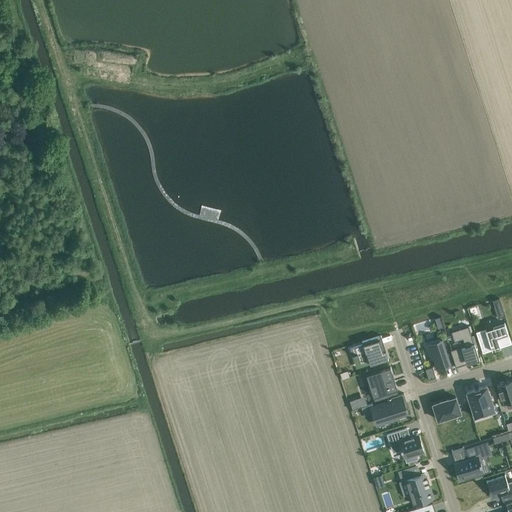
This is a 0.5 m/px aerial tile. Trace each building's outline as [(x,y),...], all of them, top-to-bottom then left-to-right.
[(499,298),(492,300),(494,306),(498,318),(505,316),(499,298)] [(478,335),(477,335),(482,350),(482,349),(486,348),(491,347),(493,346),(494,347),(494,349),(500,347),(499,344),(500,343),(509,340),(510,340),(504,322),(504,323),(485,329),(486,332),(485,332),(478,335)] [(465,345),(450,350),(452,357),(464,354),(466,361),(473,359),(473,361),(475,360),(479,359),(475,348),(477,347),(473,335),(472,336),(468,326),(468,327),(460,330),(459,329),(451,331),(454,341),(463,339),(465,345)] [(363,344),(350,348),(350,349),(351,348),(353,354),(353,356),(357,355),(360,363),(362,363),(370,361),(371,363),(379,360),(379,361),(388,358),(385,350),(383,351),(379,336),(362,341),(363,344)] [(391,336),(381,339),(384,350),(394,346),(391,336)] [(442,338),(428,343),(435,365),(436,369),(441,368),(451,364),(442,338)] [(511,344),(501,346),(502,356),(511,354),(511,344)] [(373,382),(369,383),(375,401),(397,393),(395,389),(397,388),(394,377),(390,366),(370,373),(373,382)] [(432,367),(425,369),(429,380),(436,378),(432,367)] [(348,371),(340,373),(342,379),(349,377),(348,371)] [(511,378),(498,383),(498,385),(500,389),(499,390),(501,396),(502,396),(503,400),(504,402),(505,402),(511,399),(511,378)] [(485,386),(464,393),(473,419),(494,413),(485,386)] [(388,401),(372,406),(378,424),(397,418),(396,416),(406,413),(405,409),(408,408),(404,394),(404,393),(387,398),(388,401)] [(455,396),(433,404),(438,420),(461,412),(455,396)] [(357,399),(350,402),(353,410),(360,408),(357,399)] [(411,436),(408,427),(387,434),(393,452),(402,449),(405,461),(418,457),(417,452),(424,449),(419,434),(411,436)] [(508,432),(499,435),(501,441),(510,438),(508,432)] [(459,468),(456,469),(460,479),(473,475),(473,476),(474,476),(482,473),(482,474),(483,473),(483,472),(482,472),(480,464),(481,464),(480,461),(479,461),(478,458),(485,456),(492,454),(488,441),(464,449),(463,449),(464,450),(466,456),(466,457),(467,459),(459,462),(457,463),(459,468)] [(416,466),(398,471),(401,479),(405,477),(405,479),(405,480),(410,494),(413,504),(426,500),(432,498),(428,486),(430,486),(429,485),(428,486),(427,484),(427,483),(429,482),(428,482),(427,482),(427,481),(428,480),(426,480),(426,479),(425,478),(427,477),(426,477),(424,473),(421,474),(419,475),(418,473),(416,466)] [(487,480),(486,480),(491,497),(492,496),(500,493),(503,500),(507,498),(511,496),(511,482),(508,483),(505,474),(504,474),(504,475),(487,481),(487,480)] [(433,502),(412,509),(413,511),(435,511),(434,506),(433,502)]
